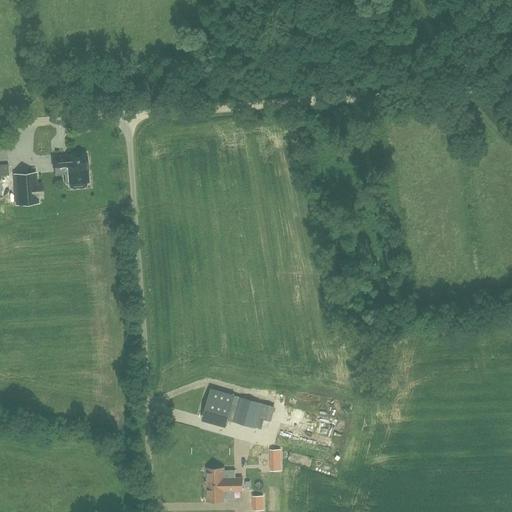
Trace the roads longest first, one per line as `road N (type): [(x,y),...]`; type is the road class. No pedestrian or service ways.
road 1 (unclassified): [(152,511),(127,115)]
road 2 (track): [(511,87),(127,115)]
road 3 (unclassified): [(0,124),(127,115)]
